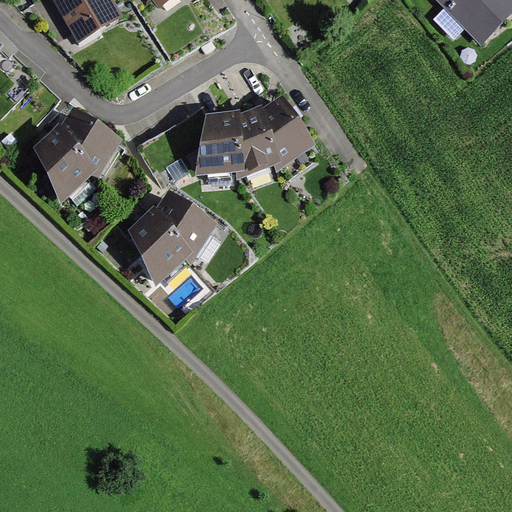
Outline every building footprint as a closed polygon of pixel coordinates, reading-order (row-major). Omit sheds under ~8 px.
[(109,0),(53,0),(82,49),(124,24),(109,0)] [(151,0),(160,11),(174,0),(151,0)] [(511,16),(511,0),(431,0),(481,48),(511,16)] [(283,105),(262,117),(281,167),(311,149),(283,105)] [(243,177),(281,167),(262,117),(238,123),(243,177)] [(58,136),(93,177),(98,183),(121,148),(74,118),(58,136)] [(199,179),(243,177),(238,123),(209,123),(199,179)] [(62,206),(93,177),(58,136),(36,155),(62,206)] [(200,164),(201,140),(189,140),(189,138),(159,136),(158,162),(200,164)] [(169,200),(153,220),(187,259),(192,265),(215,230),(169,200)] [(155,288),(187,259),(153,220),(132,239),(155,288)]
